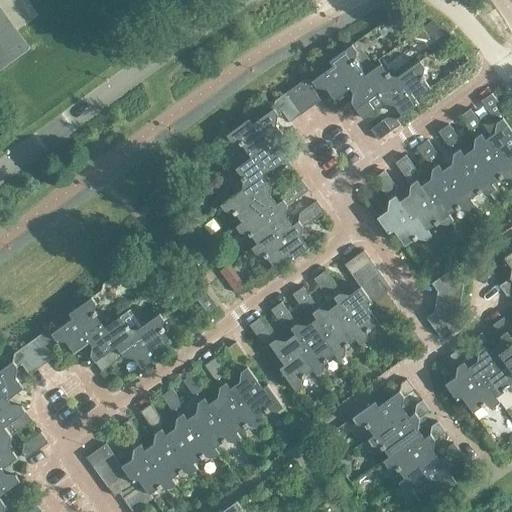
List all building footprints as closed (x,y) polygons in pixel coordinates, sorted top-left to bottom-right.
[(28,47),(0,9),(0,69),(30,48),(29,46),(28,47)] [(430,38),(422,27),(412,35),(416,41),(424,42),(430,38)] [(347,83),(363,71),(356,62),(358,62),(355,58),(357,51),(352,45),(330,61),(333,66),(312,81),(304,80),(295,87),(311,108),(321,101),(313,90),(317,87),(327,89),(330,93),(335,99),(350,88),(347,83)] [(415,99),(431,88),(425,79),(426,78),(424,75),(425,67),(421,61),(399,77),(403,82),(382,98),(378,93),(356,109),(363,119),(385,103),(395,105),(398,109),(402,116),(419,104),(415,99)] [(382,98),(403,82),(399,77),(391,75),(389,72),(388,73),(381,64),(366,75),(363,71),(347,83),(350,88),(353,92),(352,102),(352,103),(356,109),(378,93),(382,98)] [(311,108),(295,87),(285,94),(301,115),(311,108)] [(511,130),(503,118),(504,110),(492,93),(482,101),(497,123),(495,133),(491,136),(486,139),(485,140),(497,156),(502,152),(511,166),(511,130)] [(275,124),(278,115),(283,111),(291,122),(301,115),(285,94),(276,101),(274,108),(253,124),(249,119),(227,135),(231,141),(239,142),(241,145),(243,144),(248,152),(264,142),(268,147),(269,147),(284,135),(280,129),(275,124)] [(497,156),(485,140),(486,139),(482,133),(483,126),(471,109),(460,116),(476,138),(474,148),(470,151),(469,151),(465,155),(464,155),(475,171),(480,167),(491,183),(492,183),(500,177),(501,179),(504,177),(511,178),(511,177),(511,166),(502,152),(497,156)] [(379,140),(400,124),(396,119),(388,117),(371,129),(379,140)] [(475,171),(464,155),(465,155),(460,149),(462,141),(449,124),(439,132),(454,153),(453,164),(448,167),(443,170),(454,186),(459,183),(470,199),(471,198),(478,193),(479,194),(482,192),(490,193),(496,189),(492,183),(491,183),(480,167),(475,171)] [(454,186),(443,170),(439,164),(440,156),(428,140),(417,147),(433,169),(431,179),(427,182),(422,186),(421,186),(432,202),(437,198),(449,214),(457,208),(458,210),(461,207),(469,209),(475,204),(471,198),(470,199),(459,183),(454,186)] [(264,174),(287,159),(282,153),(272,151),(269,147),(268,147),(264,142),(248,152),(252,157),(236,168),(243,177),(241,178),(243,181),(242,189),(246,194),(268,179),(264,174)] [(432,202),(421,186),(422,186),(417,180),(419,172),(406,155),(396,162),(412,184),(410,194),(405,198),(405,197),(400,201),(411,217),(416,214),(427,229),(435,224),(436,225),(440,223),(447,224),(453,220),(449,214),(437,198),(432,202)] [(270,193),(272,184),(294,169),(287,159),(264,174),(268,179),(246,194),(242,189),(220,204),(225,211),(233,212),(235,215),(237,214),(242,222),(243,223),(259,211),(262,216),(278,204),(274,199),(270,193)] [(411,217),(400,201),(396,195),(397,187),(385,170),(374,178),(390,200),(388,210),(384,213),(377,217),(389,234),(394,230),(405,246),(414,239),(415,241),(418,238),(426,240),(432,235),(427,229),(416,214),(411,217)] [(285,215),(288,206),(309,190),(302,179),(285,191),(284,200),(278,204),(262,216),(259,211),(243,223),(242,222),(236,226),(241,232),(248,233),(251,236),(252,235),(258,243),(274,232),(278,237),(293,226),(293,225),(289,220),(285,215)] [(202,202),(204,194),(199,188),(188,195),(196,206),(202,202)] [(300,236),(303,227),(325,211),(317,201),(300,213),(299,221),(293,225),(293,226),(278,237),(274,232),(258,243),(252,247),(256,253),(264,254),(266,258),(267,257),(274,266),(289,255),(293,260),(309,248),(305,241),(304,242),(300,236)] [(352,274),(371,260),(364,250),(345,264),(352,274)] [(511,251),(504,257),(511,267),(511,270),(511,278),(500,286),(507,296),(511,292),(511,251)] [(359,284),(378,270),(371,260),(352,274),(359,284)] [(220,272),(237,295),(247,288),(230,265),(220,272)] [(463,286),(452,269),(432,284),(438,292),(463,286)] [(366,293),(385,280),(378,270),(359,284),(361,286),(366,293)] [(379,322),(375,316),(368,306),(373,303),(366,293),(361,286),(350,294),(340,293),(325,271),(314,279),(326,296),(334,297),(338,303),(350,319),(345,322),(356,338),(361,344),(367,339),(368,332),(371,329),(370,328),(379,322)] [(169,291),(166,286),(162,280),(151,288),(155,294),(163,295),(169,291)] [(373,303),(387,293),(392,289),(385,280),(366,293),(373,303)] [(217,307),(200,284),(191,290),(208,313),(217,307)] [(460,305),(463,286),(438,292),(436,301),(460,305)] [(356,338),(345,322),(350,319),(338,303),(329,310),(319,308),(303,287),(293,294),(305,311),(312,312),(317,318),(328,334),(323,338),(335,353),(339,359),(345,355),(347,347),(350,345),(349,343),(356,338)] [(375,316),(394,302),(387,293),(373,303),(368,306),(375,316)] [(86,335),(102,323),(101,323),(95,315),(97,314),(95,311),(96,303),(92,297),(69,313),(72,318),(52,333),(44,332),(34,339),(50,360),(60,353),(52,343),(56,339),(67,341),(70,346),(74,352),(90,340),(86,335)] [(457,325),(460,305),(436,301),(435,311),(457,325)] [(335,353),(323,338),(328,334),(317,318),(307,325),(297,323),(282,302),(271,310),(283,326),(291,328),(295,334),(307,350),(302,353),(313,369),(318,375),(324,370),(325,363),(328,361),(327,359),(335,353)] [(382,326),(401,312),(394,302),(375,316),(379,322),(382,326)] [(457,325),(435,311),(426,317),(441,337),(457,325)] [(155,351),(170,340),(164,331),(165,330),(163,327),(164,319),(160,313),(138,329),(142,335),(121,350),(117,345),(95,361),(102,371),(124,355),(133,357),(137,362),(142,368),(158,356),(155,351)] [(121,350),(142,335),(138,329),(131,328),(128,325),(127,326),(120,316),(105,327),(102,323),(86,335),(90,340),(93,345),(91,355),(95,361),(117,345),(121,350)] [(313,369),(302,353),(307,350),(295,334),(286,341),(276,339),(260,317),(250,325),(262,342),(270,343),(285,364),(280,368),(296,390),(302,386),(304,378),(307,376),(306,374),(313,369)] [(511,337),(507,331),(508,323),(504,317),(494,324),(501,335),(499,346),(495,348),(490,352),(501,368),(506,364),(511,372),(511,337)] [(501,368),(490,352),(486,346),(487,339),(483,332),(472,340),(480,351),(478,361),(474,364),(473,364),(468,367),(480,383),(485,380),(496,396),(504,390),(505,392),(508,389),(511,389),(511,372),(506,364),(501,368)] [(50,360),(34,339),(24,347),(39,368),(50,360)] [(263,388),(248,366),(249,359),(237,342),(226,349),(242,371),(240,381),(235,385),(235,384),(230,388),(241,404),(246,401),(258,416),(266,410),(267,412),(270,410),(278,411),(284,407),(268,384),(263,388)] [(16,377),(17,367),(22,364),(30,375),(39,368),(24,347),(15,353),(13,361),(0,370),(0,396),(4,394),(8,399),(24,388),(20,382),(19,382),(16,377)] [(480,383),(468,367),(464,362),(466,354),(461,348),(450,355),(458,366),(457,376),(452,379),(446,384),(458,401),(463,397),(473,412),(483,406),(484,407),(487,405),(494,406),(501,402),(496,396),(485,380),(480,383)] [(473,364),(466,354),(464,362),(468,367),(473,364)] [(241,404),(230,388),(226,382),(227,374),(215,357),(205,365),(220,387),(219,397),(214,400),(209,403),(208,404),(220,419),(225,416),(236,432),(237,431),(245,426),(246,427),(249,425),(256,426),(263,422),(258,416),(246,401),(241,404)] [(220,419),(208,404),(209,403),(205,397),(206,390),(194,373),(184,380),(199,402),(198,412),(193,416),(193,415),(188,419),(187,419),(199,435),(204,431),(215,447),(223,441),(224,443),(227,441),(235,442),(241,437),(237,431),(236,432),(225,416),(220,419)] [(403,407),(404,397),(415,389),(407,379),(401,383),(400,391),(379,406),(375,401),(353,417),(358,423),(365,425),(367,428),(369,427),(374,434),(391,423),(394,428),(410,416),(403,407)] [(199,435),(187,419),(188,419),(183,413),(185,405),(173,388),(162,396),(178,417),(176,428),(172,431),(171,431),(166,434),(166,435),(177,450),(182,447),(193,463),(194,462),(202,457),(203,458),(206,456),(214,457),(220,453),(215,447),(204,431),(199,435)] [(4,428),(27,412),(22,405),(22,406),(11,404),(8,399),(4,394),(0,396),(0,437),(8,433),(4,428)] [(418,428),(420,418),(430,411),(423,400),(417,404),(416,412),(410,416),(394,428),(391,423),(374,434),(368,439),(373,445),(381,446),(383,449),(384,448),(390,456),(406,444),(409,449),(425,438),(418,428)] [(177,450),(166,435),(166,434),(162,428),(163,420),(151,403),(141,411),(156,433),(154,443),(150,446),(149,446),(144,449),(144,450),(156,466),(161,462),(172,478),(180,472),(181,474),(184,472),(192,473),(198,468),(194,462),(193,463),(182,447),(177,450)] [(10,447),(12,437),(33,421),(27,412),(4,428),(8,433),(0,437),(0,466),(2,469),(18,457),(14,452),(13,452),(10,447)] [(156,466),(144,450),(144,449),(140,444),(142,436),(130,419),(119,427),(135,448),(133,458),(128,462),(128,461),(122,466),(127,473),(134,483),(139,479),(146,489),(150,494),(159,488),(160,489),(163,487),(171,488),(177,484),(172,478),(161,462),(156,466)] [(434,450),(435,440),(446,432),(438,421),(432,426),(431,433),(425,438),(409,449),(406,444),(390,456),(384,460),(388,467),(396,468),(398,471),(400,470),(405,477),(421,466),(425,471),(440,459),(434,450)] [(27,458),(49,443),(41,432),(24,444),(23,453),(27,458)] [(94,467),(113,453),(106,443),(87,457),(94,467)] [(457,482),(449,471),(450,461),(461,453),(454,443),(447,447),(446,455),(440,459),(425,471),(421,466),(405,477),(399,482),(403,488),(411,489),(414,492),(415,491),(421,500),(436,489),(440,494),(457,482)] [(101,477),(120,463),(113,453),(94,467),(101,477)] [(108,486),(127,473),(122,466),(120,463),(101,477),(108,486)] [(0,499),(0,495),(20,481),(16,475),(15,475),(5,473),(2,469),(0,466),(0,502),(1,502),(0,499)] [(115,496),(120,493),(134,483),(127,473),(108,486),(115,496)] [(127,502),(146,489),(139,479),(134,483),(120,493),(127,502)] [(4,511),(5,506),(27,491),(20,481),(0,495),(0,499),(1,502),(0,502),(0,511),(4,511)] [(133,511),(134,511),(153,498),(150,494),(146,489),(127,502),(133,511)] [(42,511),(43,511),(35,501),(20,511),(42,511)] [(240,511),(241,507),(237,501),(220,511),(240,511)]
